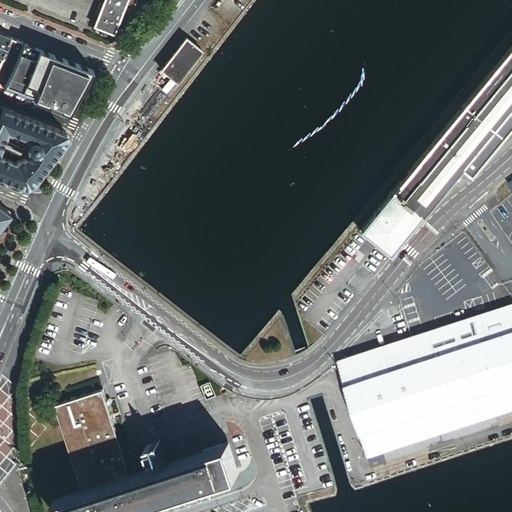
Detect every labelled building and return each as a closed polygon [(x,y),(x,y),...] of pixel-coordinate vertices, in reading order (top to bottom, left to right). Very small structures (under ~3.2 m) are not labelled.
[(127,0),(104,0),(104,1),(95,25),(114,33),(125,6),(127,0)] [(137,0),(127,0),(125,6),(134,9),(137,0)] [(10,36),(0,32),(0,57),(1,58),(10,36)] [(23,41),(10,36),(1,58),(0,60),(0,84),(3,86),(6,78),(7,78),(23,41)] [(183,38),(158,70),(176,83),(200,51),(183,38)] [(52,105),(70,60),(23,41),(7,78),(4,86),(52,105)] [(511,43),(358,231),(388,256),(459,170),(468,178),(511,124),(511,43)] [(69,112),(93,69),(70,60),(52,105),(69,112)] [(67,137),(65,133),(65,132),(2,107),(0,113),(0,175),(25,185),(30,183),(31,184),(67,137)] [(0,205),(0,224),(9,212),(0,205)] [(511,305),(414,338),(338,362),(368,456),(511,409),(511,305)] [(127,505),(235,469),(226,443),(201,451),(202,455),(142,475),(141,471),(136,459),(121,450),(102,390),(54,405),(80,489),(56,496),(60,511),(118,511),(128,509),(127,505)] [(160,458),(156,443),(146,446),(150,461),(160,458)] [(202,455),(201,451),(141,471),(142,475),(202,455)] [(236,473),(235,469),(127,505),(128,509),(236,473)]
